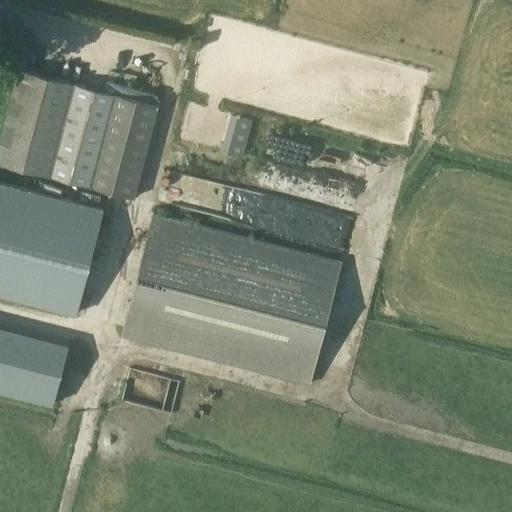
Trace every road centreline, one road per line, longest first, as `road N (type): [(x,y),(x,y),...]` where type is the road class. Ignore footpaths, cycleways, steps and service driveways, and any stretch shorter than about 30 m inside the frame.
road 1 (track): [(511,460),(103,345),(86,330),(0,306)]
road 2 (track): [(184,57),(62,511)]
